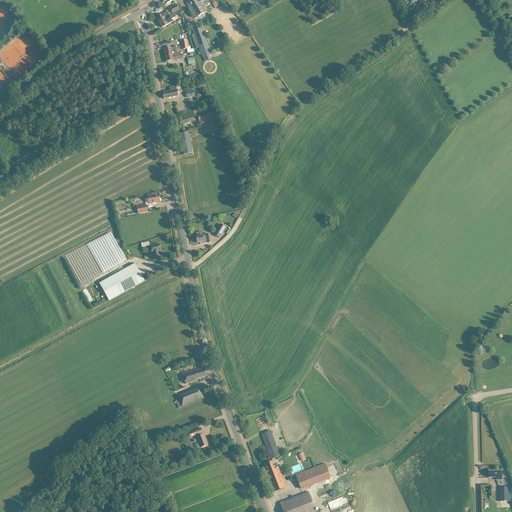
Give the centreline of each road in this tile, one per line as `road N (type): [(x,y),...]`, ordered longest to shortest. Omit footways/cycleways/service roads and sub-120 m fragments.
road 1 (track): [(243,210),(297,109),(445,0)]
road 2 (tertiary): [(188,266),(138,13)]
road 3 (tertiary): [(265,511),(205,344),(188,266)]
road 4 (tertiary): [(0,112),(62,60),(138,13)]
road 5 (unclassified): [(478,511),(479,398),(511,390)]
